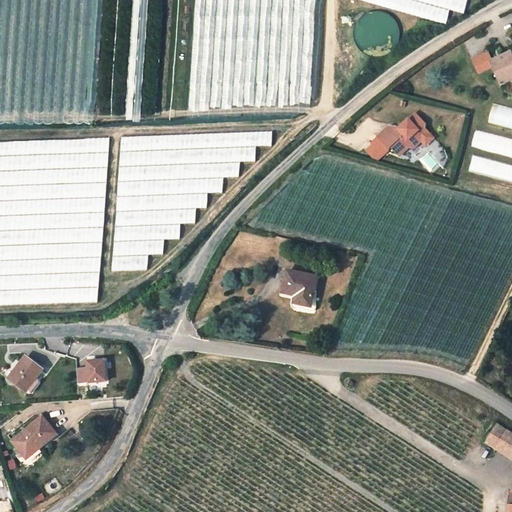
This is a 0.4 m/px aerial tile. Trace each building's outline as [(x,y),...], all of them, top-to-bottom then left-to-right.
[(503,46),(480,58),(481,60),(493,84),(511,74),(511,65),(508,58),(511,56),(511,30),(504,34),(511,49),(511,50),(506,53),(503,46)] [(475,49),(461,56),(466,67),(481,60),(480,58),(475,49)] [(408,132),(410,131),(416,126),(411,119),(413,116),(404,105),(387,119),(379,117),(366,128),(377,141),(378,139),(385,146),(395,137),(401,139),(408,132)] [(413,138),(419,133),(421,131),(416,126),(410,131),(408,132),(413,138)] [(285,284),(284,291),(301,294),(307,264),(277,258),(273,281),(285,284)] [(0,371),(10,379),(21,366),(23,368),(29,359),(12,346),(0,361),(0,371)] [(75,355),(65,356),(66,371),(94,368),(92,347),(75,349),(75,355)] [(23,368),(21,366),(10,379),(15,383),(17,383),(26,372),(25,369),(23,368)] [(43,424),(29,406),(4,426),(18,444),(43,424)] [(481,436),(511,457),(511,430),(493,418),(481,436)] [(511,485),(504,485),(502,499),(511,500),(511,485)] [(511,511),(511,500),(502,499),(500,511),(511,511)]
